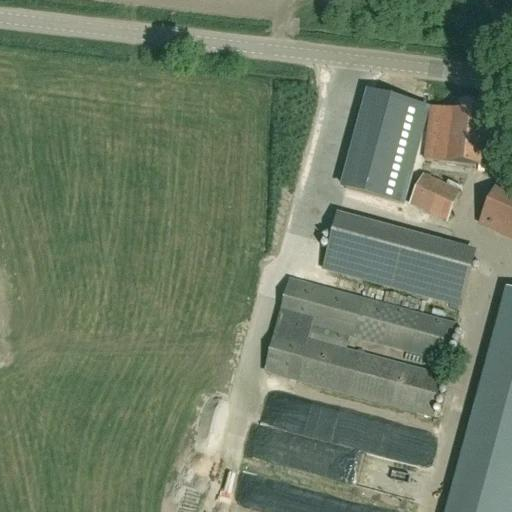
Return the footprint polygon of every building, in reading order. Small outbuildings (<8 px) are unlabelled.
[(374,92),(348,189),(406,205),(416,169),(462,181),(480,112),(434,99),(431,108),(374,92)] [(409,207),(448,225),(463,193),(424,175),(409,207)] [(480,225),(511,240),(511,190),(498,185),(480,225)] [(341,214),(325,271),(463,308),(478,251),(341,214)] [(266,373),(432,418),(443,379),(308,342),(312,327),(448,364),(457,327),(364,302),(291,282),(266,373)] [(511,511),(511,349),(468,511),(511,511)]
